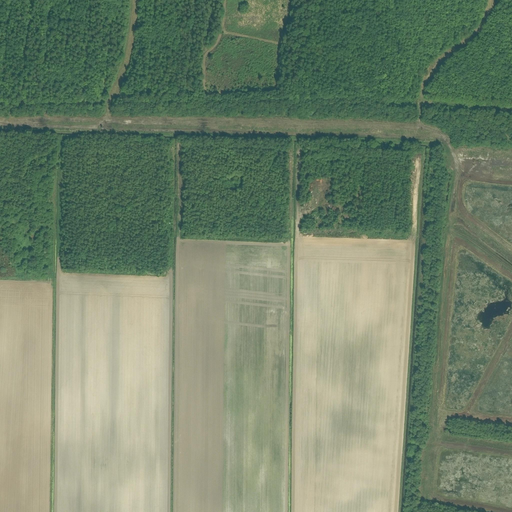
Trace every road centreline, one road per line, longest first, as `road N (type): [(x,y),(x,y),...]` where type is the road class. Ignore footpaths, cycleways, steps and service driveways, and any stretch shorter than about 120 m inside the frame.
road 1 (track): [(424,130),(0,122)]
road 2 (track): [(170,125),(172,279)]
road 3 (track): [(423,99),(438,64),(473,36),(493,0)]
road 4 (track): [(132,0),(123,60),(108,92),(116,93),(118,80)]
